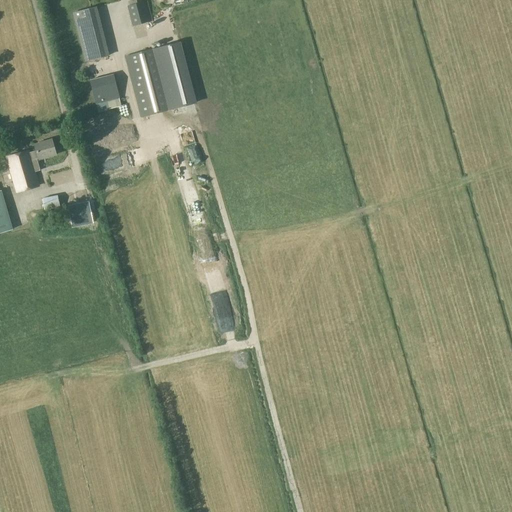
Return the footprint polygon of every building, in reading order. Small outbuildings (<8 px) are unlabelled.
[(132,25),(149,21),(145,1),(127,6),(132,25)] [(75,23),(98,17),(95,7),(72,13),(75,23)] [(178,43),(125,56),(141,117),(194,103),(178,43)] [(96,103),(119,98),(113,74),(90,80),(96,103)] [(38,159),(56,154),(51,140),(34,145),(38,159)] [(35,172),(40,170),(34,151),(28,153),(28,151),(7,157),(17,191),(39,184),(35,172)] [(1,190),(0,190),(0,232),(13,229),(1,190)] [(44,210),(60,207),(58,195),(42,198),(44,210)] [(93,224),(89,201),(68,205),(72,228),(93,224)]
